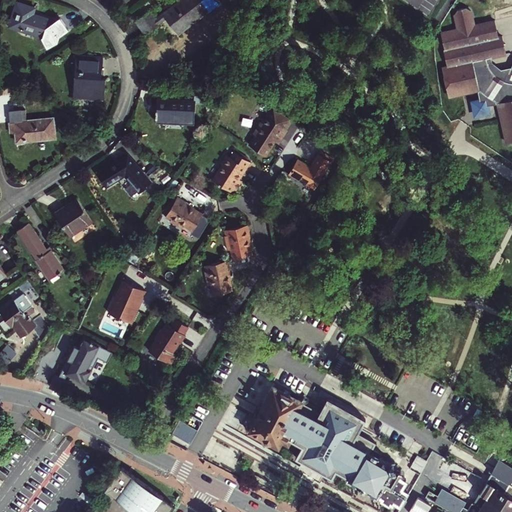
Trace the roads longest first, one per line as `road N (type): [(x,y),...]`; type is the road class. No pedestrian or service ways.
road 1 (residential): [(144,451),(169,399),(266,263),(252,201)]
road 2 (residential): [(10,203),(102,141),(124,99),(117,41),(100,17),(71,0)]
road 3 (tertiary): [(0,394),(44,403),(144,451)]
